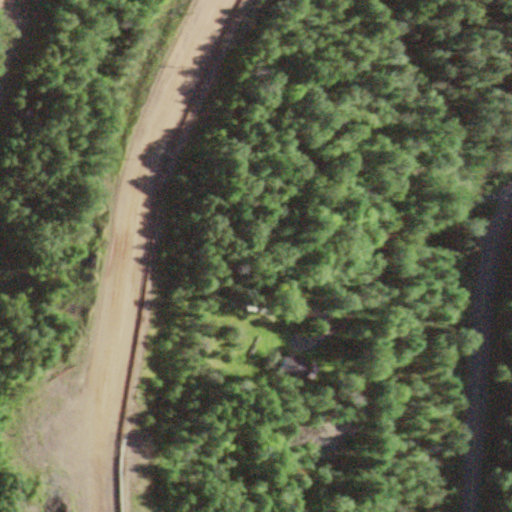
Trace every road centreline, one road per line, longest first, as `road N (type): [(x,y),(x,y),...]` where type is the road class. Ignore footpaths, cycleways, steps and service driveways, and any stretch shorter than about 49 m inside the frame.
road 1 (residential): [(340,511),(327,0)]
road 2 (tertiary): [(462,511),(476,253),(491,209),(511,184)]
